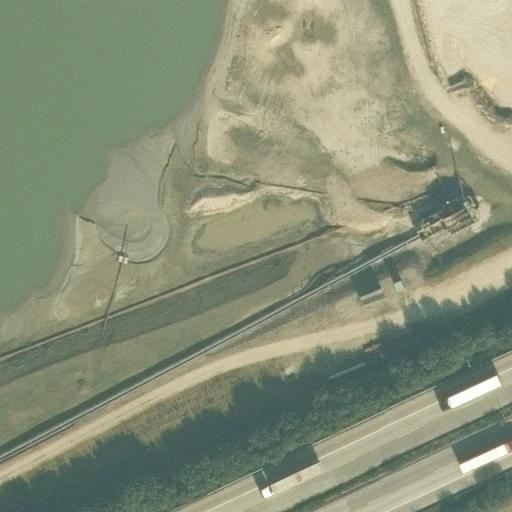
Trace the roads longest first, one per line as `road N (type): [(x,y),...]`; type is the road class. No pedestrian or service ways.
road 1 (motorway): [(511,385),(244,511)]
road 2 (motorway): [(352,511),(511,435)]
